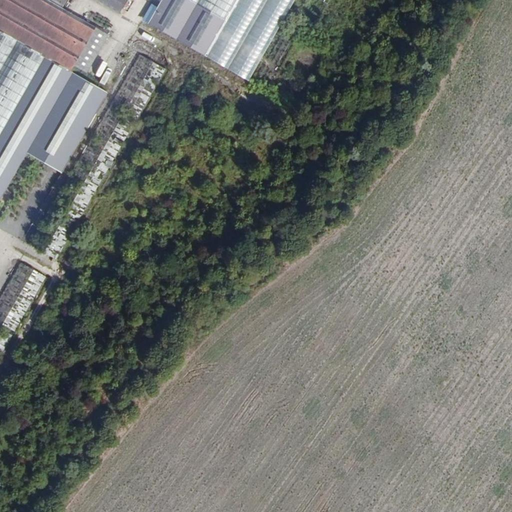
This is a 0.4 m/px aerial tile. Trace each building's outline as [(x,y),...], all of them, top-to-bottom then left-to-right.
[(0,0),(0,33),(69,73),(71,70),(73,66),(94,30),(61,10),(42,0),(0,0)] [(42,0),(61,10),(67,0),(66,0),(42,0)] [(94,0),(119,13),(126,0),(94,0)] [(161,0),(146,26),(247,85),(295,0),(161,0)] [(106,37),(94,30),(73,66),(85,73),(106,37)] [(0,46),(2,48),(8,51),(23,59),(29,63),(31,64),(43,71),(49,74),(64,83),(69,73),(0,33),(0,46)] [(144,38),(156,43),(158,37),(147,33),(144,38)] [(8,51),(0,64),(0,98),(23,59),(8,51)] [(165,71),(140,56),(31,246),(56,261),(165,71)] [(29,63),(0,112),(0,132),(4,135),(6,136),(43,71),(31,64),(29,63)] [(97,77),(109,83),(115,70),(103,65),(97,77)] [(110,93),(71,70),(25,150),(64,172),(110,93)] [(64,83),(49,74),(12,139),(14,140),(26,147),(64,83)] [(0,141),(2,143),(8,146),(12,149),(22,155),(25,150),(26,147),(14,140),(12,139),(6,136),(4,135),(0,132),(0,141)] [(0,193),(22,155),(12,149),(8,146),(0,159),(0,193)] [(0,356),(45,279),(20,264),(0,299),(0,356)]
